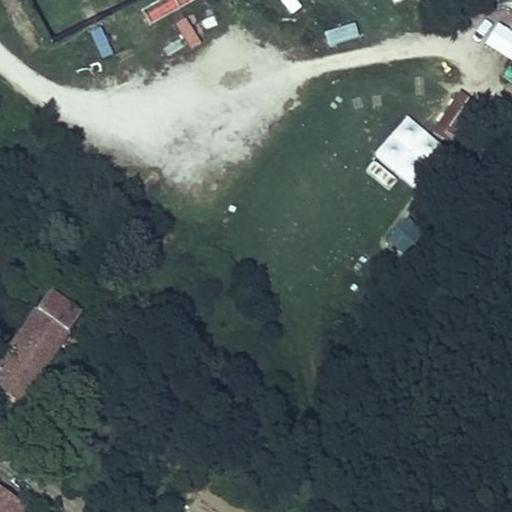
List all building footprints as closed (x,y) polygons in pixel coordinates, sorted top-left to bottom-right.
[(157,0),(141,7),(147,22),(203,0),(157,0)] [(187,19),(174,26),(189,51),(201,44),(187,19)] [(324,34),(328,48),(358,40),(354,26),(324,34)] [(102,28),(90,34),(103,60),(115,54),(102,28)] [(486,111),(459,93),(433,132),(459,150),(486,111)] [(409,117),(374,155),(413,190),(447,153),(409,117)] [(407,262),(429,240),(408,219),(386,242),(407,262)] [(79,319),(59,304),(65,295),(55,288),(41,308),(22,332),(5,355),(7,356),(0,367),(0,392),(21,407),(54,359),(68,337),(82,341),(92,328),(79,319)] [(33,511),(0,489),(0,511),(33,511)]
